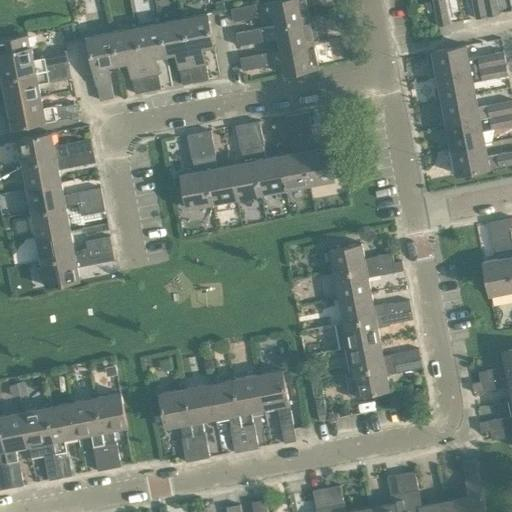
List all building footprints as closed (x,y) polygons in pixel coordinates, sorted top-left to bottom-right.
[(256,0),(232,5),(231,5),(234,18),(273,10),(276,22),(309,15),(306,0),(256,0)] [(433,0),(434,5),(438,22),(450,20),(446,0),(433,0)] [(484,0),(472,0),(475,15),(487,13),(484,0)] [(484,0),(487,13),(499,10),(496,0),(484,0)] [(207,9),(183,14),(195,78),(208,75),(206,60),(203,44),(214,42),(207,9)] [(82,12),(73,13),(76,27),(85,25),(82,12)] [(183,14),(160,19),(166,52),(177,50),(180,65),(183,80),(195,78),(183,14)] [(276,22),(236,30),(238,42),(278,34),(281,46),(314,39),(313,34),(314,33),(316,31),(314,20),(312,18),(310,18),(309,15),(276,22)] [(160,19),(136,23),(148,87),(161,84),(158,70),(155,54),(166,52),(160,19)] [(136,23),(112,28),(119,61),(129,59),(132,75),(135,90),(148,87),(136,23)] [(112,28),(88,32),(88,33),(98,81),(97,81),(100,96),(114,94),(111,79),(108,63),(119,61),(112,28)] [(28,32),(0,37),(0,49),(30,44),(28,32)] [(281,46),(241,54),(243,67),(283,59),(285,71),(319,64),(314,39),(281,46)] [(430,49),(428,50),(430,61),(433,62),(435,62),(437,73),(506,60),(503,46),(468,53),(465,41),(432,47),(432,48),(430,49)] [(30,44),(0,49),(0,63),(0,64),(3,75),(69,62),(67,50),(66,45),(40,49),(41,51),(33,52),(32,43),(30,44)] [(437,83),(435,84),(438,95),(440,96),(440,97),(475,91),(473,78),(508,71),(506,60),(437,73),(439,82),(437,83)] [(3,75),(0,75),(0,100),(2,100),(7,99),(41,92),(39,79),(49,77),(49,79),(72,74),(69,62),(3,75)] [(440,97),(438,99),(441,110),(442,111),(444,110),(446,121),(511,108),(511,95),(477,102),(475,91),(440,97)] [(7,99),(2,100),(7,123),(9,125),(12,124),(79,111),(77,100),(63,103),(58,102),(44,104),(41,92),(7,99)] [(308,108),(296,110),(310,180),(335,176),(328,142),(314,145),(311,132),(313,132),(308,108)] [(511,108),(446,121),(451,145),(484,139),(482,127),(511,120),(511,108)] [(293,149),(279,151),(285,185),(310,180),(296,110),(285,112),(289,137),(290,136),(293,149)] [(259,117),(248,119),(261,190),(285,185),(279,151),(265,154),(262,142),(264,141),(259,117)] [(245,158),(230,161),(237,194),(261,190),(248,119),(236,122),(241,146),(242,146),(245,158)] [(211,126),(199,129),(213,199),(237,194),(230,161),(217,163),(214,151),(215,151),(211,126)] [(51,129),(18,135),(23,161),(94,147),(91,135),(67,140),(67,141),(54,144),(51,129)] [(196,168),(181,170),(188,204),(213,199),(199,129),(187,131),(192,155),(193,154),(196,168)] [(484,139),(451,145),(456,170),(511,159),(511,146),(487,152),(484,139)] [(94,147),(23,161),(28,184),(61,178),(58,164),(71,162),(71,163),(96,159),(94,147)] [(61,178),(28,184),(32,208),(66,202),(78,200),(103,195),(101,183),(76,188),(76,189),(64,192),(61,178)] [(103,195),(78,200),(80,212),(105,207),(103,195)] [(66,202),(32,208),(37,233),(71,227),(66,202)] [(511,213),(502,216),(511,270),(511,213)] [(484,258),(490,291),(511,286),(511,270),(502,216),(489,218),(494,242),(495,242),(497,255),(484,258)] [(71,227),(37,233),(42,258),(75,251),(71,227)] [(110,232),(86,237),(88,249),(113,244),(110,232)] [(362,239),(330,245),(335,270),(367,264),(362,239)] [(75,251),(42,258),(47,283),(80,276),(78,263),(90,260),(115,256),(113,244),(88,249),(75,251)] [(392,249),(376,252),(378,262),(394,259),(394,258),(392,249)] [(367,264),(335,270),(340,294),(371,288),(368,274),(404,267),(402,257),(394,258),(394,259),(378,262),(369,264),(367,264)] [(371,288),(340,294),(344,319),(376,312),(411,306),(410,296),(374,303),(371,288)] [(376,312),(344,319),(349,343),(381,337),(378,322),(413,315),(411,306),(376,312)] [(349,343),(346,343),(351,368),(354,367),(421,354),(419,345),(384,352),(381,337),(349,343)] [(506,363),(479,368),(481,378),(511,371),(511,345),(503,348),(506,363)] [(351,368),(346,369),(350,393),(358,391),(358,392),(390,386),(387,371),(423,364),(421,354),(354,367),(351,368)] [(72,361),(65,363),(66,371),(73,369),(72,361)] [(283,366),(258,371),(264,404),(278,402),(281,415),(279,415),(284,439),(296,436),(294,425),(283,366)] [(296,367),(285,369),(287,380),(298,378),(296,367)] [(258,371),(233,375),(247,446),(259,444),(254,420),(253,420),(250,407),(264,404),(258,371)] [(511,371),(481,378),(473,380),(474,389),(509,382),(511,395),(511,371)] [(233,375),(209,380),(215,414),(216,417),(230,415),(232,424),(230,425),(235,448),(247,446),(233,375)] [(17,380),(9,382),(11,391),(19,390),(17,380)] [(209,380),(185,385),(198,455),(210,453),(205,429),(204,430),(201,417),(215,414),(209,380)] [(185,385),(160,389),(166,423),(181,420),(183,433),(182,434),(186,458),(198,455),(185,385)] [(121,389),(96,394),(109,465),(122,462),(117,437),(116,437),(114,425),(128,422),(121,389)] [(96,394),(72,399),(78,432),(92,429),(94,442),(93,442),(98,467),(109,465),(96,394)] [(510,412),(480,418),(482,428),(490,426),(503,424),(511,422),(511,396),(507,398),(510,412)] [(72,399),(47,403),(61,474),(73,472),(68,447),(67,447),(64,435),(78,432),(72,399)] [(348,402),(339,404),(341,412),(349,410),(348,402)] [(47,403),(23,408),(29,441),(30,441),(32,454),(44,452),(49,476),(61,474),(47,403)] [(325,403),(316,405),(319,417),(327,415),(325,403)] [(23,408),(0,412),(0,418),(12,483),(24,481),(20,457),(18,457),(16,444),(29,441),(23,408)] [(0,480),(1,485),(12,483),(0,418),(0,480)] [(503,424),(490,426),(492,436),(511,431),(511,422),(503,424)] [(469,493),(445,497),(448,511),(474,511),(474,509),(485,507),(486,507),(476,456),(476,455),(464,457),(462,457),(469,493)] [(415,467),(401,469),(409,511),(448,511),(445,497),(422,502),(415,467)] [(393,500),(369,504),(370,511),(409,511),(401,469),(387,472),(393,500)] [(340,481),(327,484),(332,511),(370,511),(369,504),(346,509),(340,481)] [(317,511),(332,511),(327,484),(313,486),(317,511)] [(269,511),(267,495),(252,498),(254,511),(269,511)] [(227,511),(242,511),(240,501),(226,503),(227,511)]
